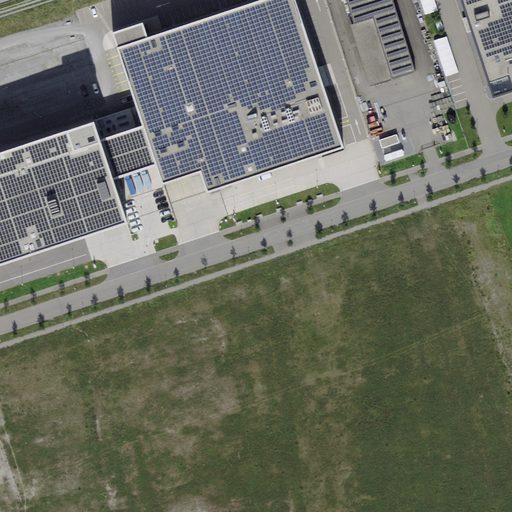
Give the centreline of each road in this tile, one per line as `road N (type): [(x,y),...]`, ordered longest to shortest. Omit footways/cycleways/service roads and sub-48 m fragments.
road 1 (residential): [(0,328),(511,160)]
road 2 (unknown): [(35,42),(109,293)]
